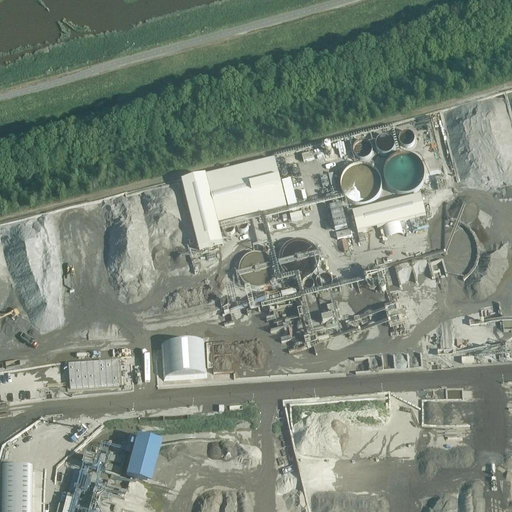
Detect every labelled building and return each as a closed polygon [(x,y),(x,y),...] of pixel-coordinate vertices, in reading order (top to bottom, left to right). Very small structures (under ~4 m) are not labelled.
[(207,177),(219,226),(286,209),(274,160),(207,177)] [(431,170),(436,189),(448,186),(443,166),(431,170)] [(206,177),(182,183),(199,251),(223,246),(206,177)] [(291,181),(282,183),(289,209),(297,207),(291,181)] [(353,215),(358,234),(426,217),(421,198),(353,215)] [(341,204),(329,207),(335,230),(347,228),(341,204)] [(350,232),(336,235),(337,240),(351,237),(350,232)] [(352,299),(315,307),(318,325),(356,317),(352,299)] [(406,321),(402,304),(385,308),(389,325),(406,321)] [(511,322),(511,318),(503,319),(501,310),(492,312),(494,323),(502,321),(504,330),(511,328),(511,322)] [(161,346),(163,381),(207,378),(204,343),(161,346)] [(117,362),(68,365),(69,390),(119,386),(117,362)] [(137,439),(126,479),(151,486),(161,446),(137,439)] [(2,466),(1,511),(31,511),(32,467),(2,466)] [(77,489),(80,473),(73,471),(70,487),(77,489)] [(70,511),(73,501),(66,499),(62,511),(70,511)]
